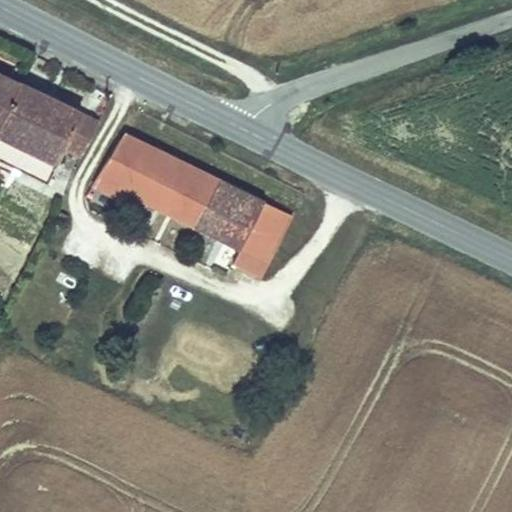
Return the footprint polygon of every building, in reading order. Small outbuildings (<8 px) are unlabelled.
[(0,122),(19,84),(0,74),(0,122)] [(81,157),(98,123),(19,84),(0,122),(0,161),(3,163),(46,184),(64,148),(81,157)] [(124,189),(193,224),(216,179),(122,131),(95,184),(120,197),(124,189)] [(193,224),(238,247),(261,202),(216,179),(193,224)] [(238,247),(266,261),(289,216),(261,202),(238,247)]
